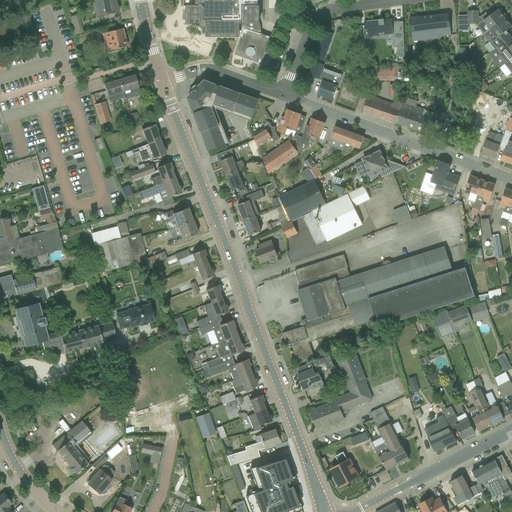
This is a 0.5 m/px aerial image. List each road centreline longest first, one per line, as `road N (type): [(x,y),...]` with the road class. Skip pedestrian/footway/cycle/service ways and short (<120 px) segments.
road 1 (secondary): [(323,511),(168,80)]
road 2 (residential): [(511,179),(284,95)]
road 3 (residential): [(353,511),(511,427)]
road 4 (residential): [(284,95),(211,70),(168,80)]
